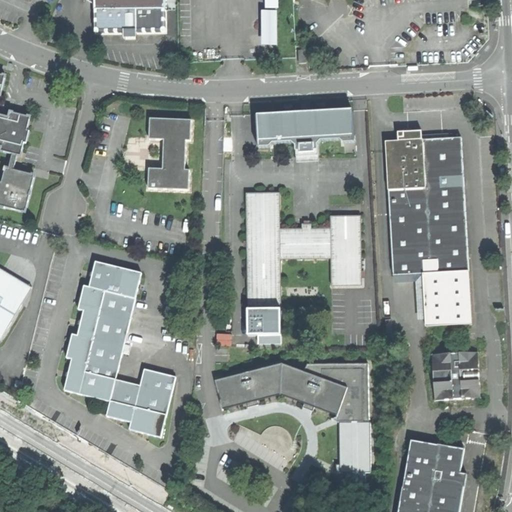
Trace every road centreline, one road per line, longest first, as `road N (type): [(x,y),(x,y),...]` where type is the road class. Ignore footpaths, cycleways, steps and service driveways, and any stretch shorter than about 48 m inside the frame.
road 1 (unclassified): [(511,77),(220,91),(98,77)]
road 2 (primary): [(134,511),(0,431)]
road 3 (unclassified): [(98,77),(66,212)]
